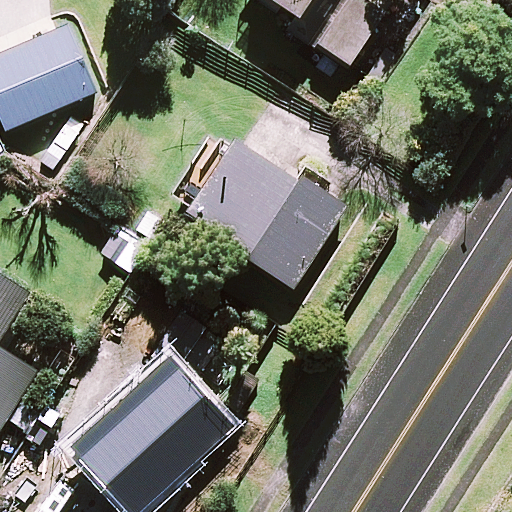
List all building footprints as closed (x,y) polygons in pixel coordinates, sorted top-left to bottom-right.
[(261,0),(256,9),(355,73),(390,19),(360,0),(261,0)] [(98,98),(70,31),(0,61),(0,116),(9,136),(98,98)] [(294,189),(234,151),(211,188),(193,176),(177,202),(195,213),(189,223),(298,292),(348,213),(299,182),(294,189)] [(173,222),(132,203),(120,229),(161,248),(173,222)] [(152,248),(118,230),(101,262),(135,279),(152,248)] [(0,349),(31,301),(0,281),(0,349)] [(0,437),(40,376),(9,356),(0,369),(0,437)]
